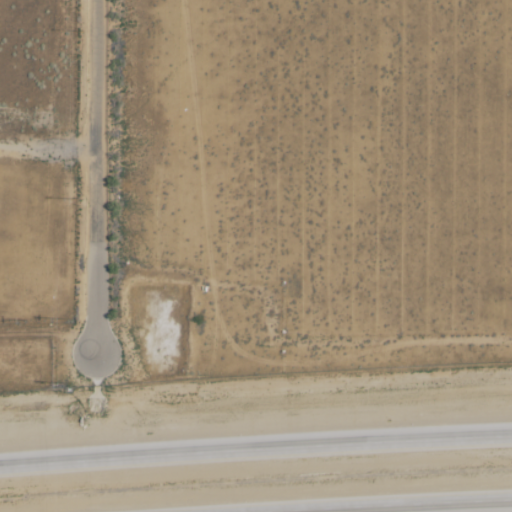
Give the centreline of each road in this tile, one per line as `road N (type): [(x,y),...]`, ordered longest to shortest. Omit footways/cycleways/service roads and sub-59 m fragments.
road 1 (motorway): [(511,435),(0,465)]
road 2 (residential): [(93,356),(94,0)]
road 3 (motorway): [(288,511),(511,501)]
